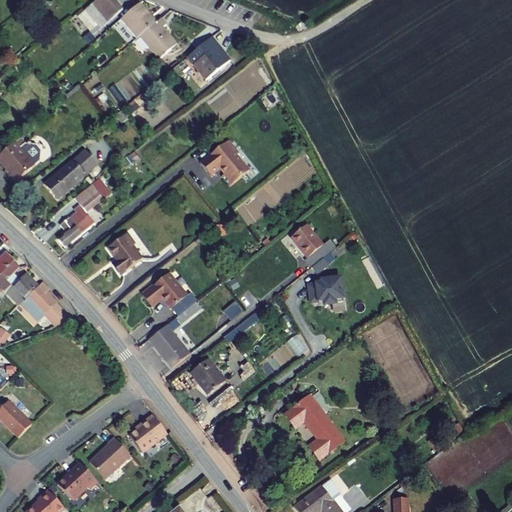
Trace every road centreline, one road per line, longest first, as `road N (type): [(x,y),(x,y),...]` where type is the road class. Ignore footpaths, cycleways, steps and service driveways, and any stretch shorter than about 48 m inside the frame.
road 1 (unknown): [(205,459),(319,356),(295,310),(302,295)]
road 2 (tertiary): [(0,222),(75,295),(146,382)]
road 3 (unknown): [(155,393),(309,271)]
road 4 (tertiary): [(146,382),(245,511)]
road 5 (residential): [(146,382),(23,476)]
road 6 (residential): [(164,0),(278,41)]
